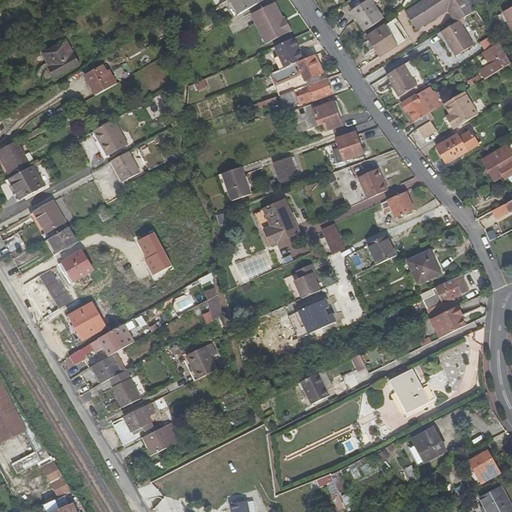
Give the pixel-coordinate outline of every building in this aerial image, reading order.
[(232,0),(240,13),(261,0),(232,0)] [(479,15),(478,14),(468,0),(433,0),(409,14),(419,31),(451,13),(459,26),(461,25),(479,15)] [(371,1),(353,12),(365,33),(383,22),(371,1)] [(254,13),(268,43),(294,31),(290,22),(287,24),(286,19),(278,3),(254,13)] [(490,32),(481,18),(476,21),(485,35),(490,32)] [(397,21),(392,23),(405,42),(409,40),(397,21)] [(405,42),(392,23),(368,39),(380,57),(405,42)] [(459,26),(443,35),(457,60),(475,50),(461,25),(459,26)] [(480,42),(484,49),(493,44),(490,37),(480,42)] [(285,67),(304,59),(295,38),(276,44),(285,67)] [(67,41),(44,54),(51,67),(50,67),(56,78),(80,64),(67,41)] [(482,75),(487,84),(511,70),(511,64),(503,48),(501,49),(486,57),(493,70),(482,75)] [(315,54),(323,71),(326,70),(318,53),(315,54)] [(99,59),(97,54),(88,59),(91,64),(99,59)] [(299,69),(304,80),(323,71),(315,54),(304,59),(285,67),(272,72),(274,76),(270,77),(275,91),(282,89),(277,77),(299,69)] [(404,66),(410,77),(417,73),(411,62),(404,66)] [(398,97),(415,87),(410,77),(404,66),(386,76),(398,97)] [(95,98),(113,87),(101,68),(83,79),(95,98)] [(471,86),(482,80),(479,75),(468,81),(471,86)] [(311,101),(331,93),(326,78),(308,84),(311,95),(309,95),(311,101)] [(195,83),(198,92),(210,87),(206,79),(195,83)] [(278,111),(300,103),(294,89),(280,95),(282,101),(275,104),(278,111)] [(434,93),(432,89),(403,104),(407,112),(409,111),(416,123),(420,129),(431,123),(427,116),(442,108),(439,103),(441,99),(438,94),(434,93)] [(446,106),(447,109),(469,97),(467,95),(446,106)] [(264,106),(277,101),(276,96),(242,108),(243,112),(263,105),(264,106)] [(469,97),(447,109),(451,116),(447,118),(454,130),(479,115),(469,97)] [(289,112),(297,133),(324,123),(327,131),(342,126),(333,102),(313,109),(311,104),(304,107),(306,113),(300,115),(298,109),(289,112)] [(89,111),(86,104),(76,110),(80,116),(89,111)] [(114,121),(95,132),(108,156),(128,145),(114,121)] [(436,133),(431,123),(420,129),(418,130),(423,140),(436,133)] [(103,158),(108,156),(95,132),(90,135),(103,158)] [(336,139),(337,142),(338,145),(342,156),(344,160),(363,154),(356,135),(356,132),(336,139)] [(437,148),(447,164),(482,144),(477,136),(474,138),(471,133),(460,139),(458,136),(437,148)] [(29,168),(19,149),(16,142),(0,150),(0,159),(11,178),(29,168)] [(336,158),(342,156),(338,145),(329,149),(332,157),(335,156),(336,158)] [(504,176),(506,178),(511,174),(511,153),(508,146),(484,160),(488,168),(482,171),(486,176),(491,173),(496,181),(504,176)] [(124,183),(141,173),(129,153),(112,162),(124,183)] [(276,162),(282,177),(283,176),(292,173),(295,172),(293,166),(290,157),(276,162)] [(234,200),(253,193),(243,166),(224,173),(234,200)] [(333,174),(350,205),(365,198),(349,166),(333,174)] [(32,167),(9,180),(21,201),(44,188),(32,167)] [(378,169),(358,178),(367,200),(387,191),(378,169)] [(292,173),(283,176),(284,182),(294,179),(292,173)] [(277,178),(268,181),(272,191),(276,189),(275,185),(279,183),(277,178)] [(9,180),(5,183),(17,203),(21,201),(9,180)] [(398,217),(415,209),(407,191),(390,199),(390,201),(384,203),(389,214),(395,211),(398,217)] [(170,209),(164,199),(156,203),(162,214),(170,209)] [(299,233),(284,200),(255,213),(270,246),(299,233)] [(511,201),(495,210),(499,218),(511,211),(511,201)] [(52,203),(33,214),(44,235),(63,224),(52,203)] [(111,218),(106,209),(97,213),(103,223),(111,218)] [(33,214),(28,216),(39,238),(44,235),(33,214)] [(333,254),(346,248),(334,224),(322,229),(333,254)] [(74,226),(48,241),(56,255),(76,243),(82,239),(74,226)] [(24,244),(16,230),(6,236),(14,250),(24,244)] [(138,242),(147,259),(164,250),(154,233),(138,242)] [(14,250),(6,236),(2,238),(4,242),(10,252),(14,250)] [(377,264),(396,255),(388,237),(369,245),(377,264)] [(377,264),(369,245),(365,247),(373,266),(377,264)] [(147,259),(145,260),(154,276),(172,266),(164,250),(147,259)] [(62,263),(74,282),(93,270),(81,251),(62,263)] [(419,284),(441,274),(430,251),(408,261),(419,284)] [(247,262),(238,266),(245,282),(256,278),(248,261),(247,262)] [(312,274),(316,272),(312,264),(297,271),(300,279),(295,281),(302,298),(320,290),(315,280),(312,274)] [(208,300),(219,295),(210,274),(198,280),(208,300)] [(458,288),(465,285),(461,277),(445,284),(448,292),(442,294),(440,290),(436,292),(442,304),(461,295),(458,288)] [(434,289),(436,292),(440,290),(442,294),(448,292),(445,284),(434,289)] [(174,299),(177,312),(193,308),(190,296),(174,299)] [(325,299),(295,312),(302,327),(306,325),(310,333),(335,321),(332,313),(327,315),(324,309),(329,307),(325,299)] [(93,303),(69,317),(78,331),(101,318),(99,313),(93,303)] [(451,305),(437,312),(440,317),(454,310),(451,305)] [(440,317),(435,320),(444,338),(464,328),(459,318),(461,317),(457,309),(454,310),(440,317)] [(203,315),(208,325),(216,321),(211,311),(203,315)] [(78,331),(83,341),(107,327),(101,318),(78,331)] [(99,353),(106,348),(108,348),(112,355),(135,342),(125,325),(101,339),(93,343),(99,353)] [(402,331),(380,342),(382,346),(404,335),(402,331)] [(430,337),(421,341),(423,347),(432,343),(430,337)] [(207,346),(187,357),(198,380),(219,370),(207,346)] [(469,357),(470,347),(461,346),(459,356),(469,357)] [(78,364),(88,358),(83,349),(73,355),(78,364)] [(108,379),(120,373),(110,356),(91,367),(101,383),(108,379)] [(361,356),(355,359),(361,373),(367,370),(361,356)] [(120,373),(108,379),(123,407),(141,398),(126,369),(120,373)] [(408,414),(430,402),(413,370),(390,382),(408,414)] [(325,374),(318,377),(326,393),(333,389),(325,374)] [(312,408),(329,399),(326,393),(318,377),(301,385),(312,408)] [(27,431),(0,381),(0,438),(3,444),(27,431)] [(143,407),(120,419),(132,443),(139,439),(144,437),(142,433),(154,427),(143,407)] [(144,437),(139,439),(149,457),(173,445),(164,427),(144,437)] [(446,451),(434,429),(413,441),(425,462),(446,451)] [(470,462),(482,484),(500,474),(488,452),(470,462)] [(39,453),(14,465),(18,474),(43,461),(39,453)] [(54,463),(45,468),(60,498),(64,496),(71,493),(54,463)] [(176,486),(170,477),(158,484),(164,493),(176,486)] [(511,511),(511,505),(502,487),(481,499),(488,511),(511,511)] [(349,511),(356,507),(349,493),(341,497),(349,511)] [(74,511),(72,505),(68,507),(64,496),(60,498),(47,504),(50,511),(74,511)] [(250,511),(249,499),(229,502),(230,511),(250,511)]
